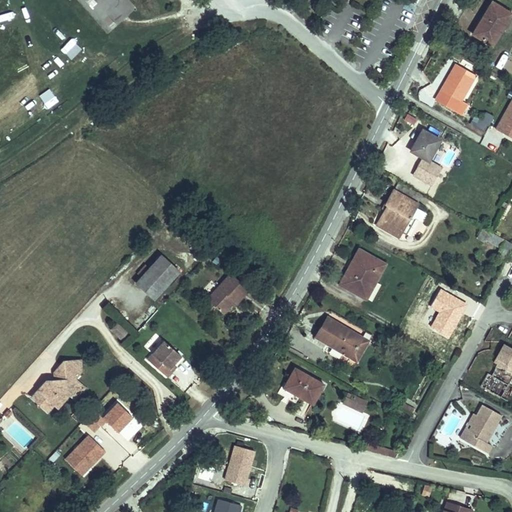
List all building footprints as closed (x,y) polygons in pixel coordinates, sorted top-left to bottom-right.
[(511,10),(492,0),(488,0),(471,31),(489,41),(502,17),(506,19),(511,10)] [(454,61),(434,96),(453,107),(473,72),(454,61)] [(511,96),(494,130),(511,139),(511,96)] [(484,133),(492,117),(476,110),(469,127),(484,133)] [(407,114),(403,121),(413,126),(417,119),(407,114)] [(418,127),(405,147),(422,158),(435,138),(418,127)] [(371,220),(389,231),(409,199),(385,184),(377,197),(379,198),(371,212),(375,214),(371,220)] [(416,209),(413,218),(422,221),(425,213),(416,209)] [(485,240),(493,245),(499,236),(490,230),(485,240)] [(337,253),(327,272),(341,281),(342,279),(351,284),(360,269),(363,271),(373,253),(346,237),(339,249),(343,251),(340,255),(337,253)] [(151,241),(125,272),(144,288),(170,257),(151,241)] [(217,256),(195,283),(211,296),(218,287),(221,284),(223,286),(235,272),(217,256)] [(312,305),(300,325),(335,346),(347,326),(312,305)] [(125,340),(130,329),(124,326),(125,322),(115,318),(109,334),(125,340)] [(137,345),(157,362),(162,356),(159,354),(163,349),(170,340),(152,326),(137,345)] [(428,345),(432,337),(422,331),(417,339),(428,345)] [(511,349),(510,348),(511,348),(491,335),(481,351),(486,354),(477,368),(472,365),(464,377),(484,390),(491,378),(505,356),(509,359),(511,354),(511,349)] [(432,337),(428,345),(432,348),(437,340),(432,337)] [(37,377),(33,374),(20,389),(34,402),(40,396),(45,400),(55,386),(52,383),(53,376),(57,376),(67,364),(68,354),(52,352),(49,355),(49,362),(44,362),(43,371),(36,370),(40,374),(37,377)] [(313,376),(278,355),(267,374),(279,382),(279,386),(300,398),(313,376)] [(136,382),(166,408),(176,396),(146,370),(136,382)] [(498,382),(491,378),(484,390),(490,394),(498,382)] [(355,394),(336,386),(332,394),(351,403),(355,394)] [(484,408),(465,397),(459,407),(450,423),(455,426),(450,434),(468,445),(473,437),(468,434),(484,408)] [(90,412),(79,402),(74,409),(85,418),(90,412)] [(441,428),(450,434),(455,426),(450,423),(459,407),(455,405),(441,428)] [(77,450),(82,454),(97,437),(80,422),(58,447),(69,458),(77,450)] [(348,431),(346,439),(364,444),(366,435),(348,431)] [(248,439),(229,434),(219,469),(241,475),(243,467),(241,466),(243,460),(241,460),(242,455),(244,456),(248,439)] [(77,450),(69,458),(74,462),(82,454),(77,450)] [(424,485),(421,495),(428,497),(431,487),(424,485)] [(208,508),(212,509),(211,511),(231,511),(236,494),(213,488),(208,508)] [(439,491),(432,511),(456,511),(461,497),(439,491)] [(276,507),(275,511),(295,511),(296,511),(299,511),(300,504),(285,500),(283,508),(276,507)]
